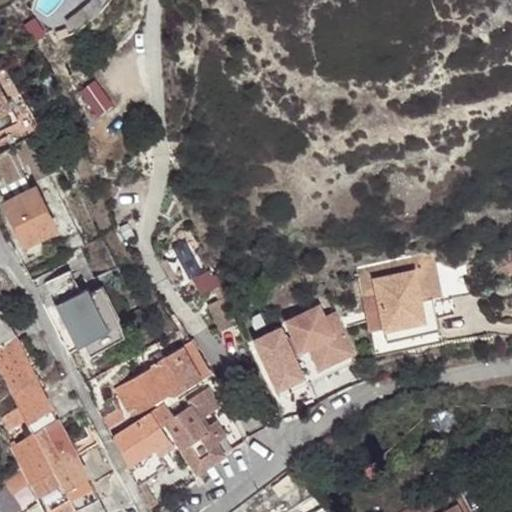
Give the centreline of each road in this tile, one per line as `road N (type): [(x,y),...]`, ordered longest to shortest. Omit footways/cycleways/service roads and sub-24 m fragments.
road 1 (residential): [(379,391),(280,444),(214,511)]
road 2 (residential): [(0,254),(14,264),(78,383)]
